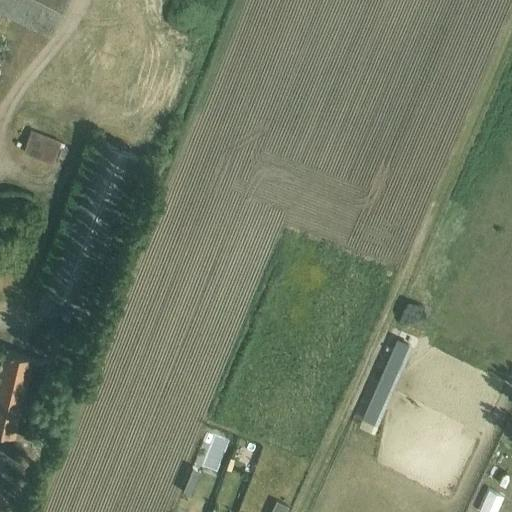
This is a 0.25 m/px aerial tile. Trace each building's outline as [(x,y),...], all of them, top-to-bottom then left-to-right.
[(0,0),(0,10),(50,36),(68,0),(0,0)] [(31,130),(22,151),(54,164),(61,142),(31,130)] [(99,141),(41,291),(84,308),(143,158),(99,141)] [(397,337),(361,417),(377,424),(413,344),(397,337)] [(4,350),(0,366),(0,432),(31,441),(51,361),(4,350)] [(277,500),(270,511),(286,511),(289,506),(277,500)]
